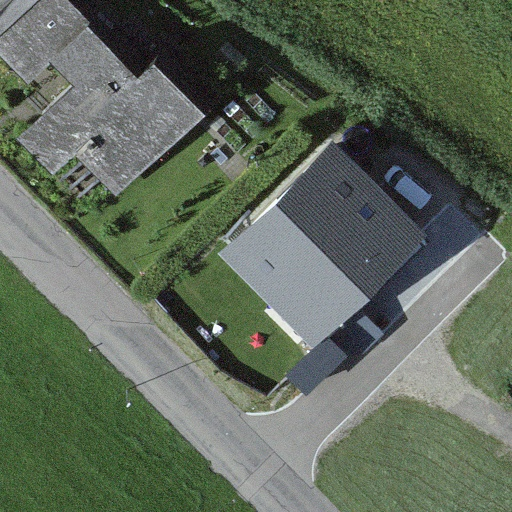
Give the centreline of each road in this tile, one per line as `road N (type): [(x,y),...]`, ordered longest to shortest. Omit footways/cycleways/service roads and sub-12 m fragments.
road 1 (residential): [(511,439),(385,383),(222,352),(134,349)]
road 2 (tertiary): [(297,511),(134,349)]
road 3 (tertiary): [(134,349),(0,211)]
